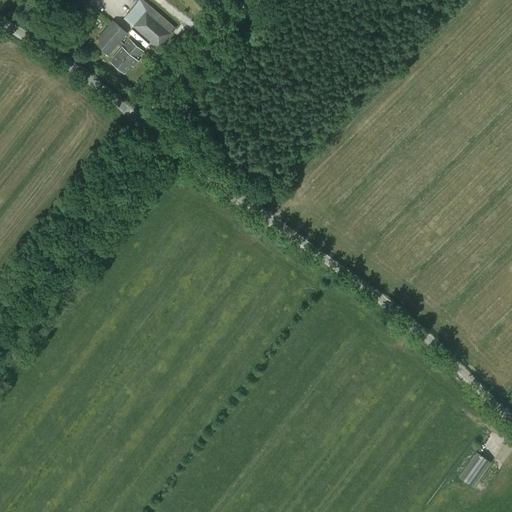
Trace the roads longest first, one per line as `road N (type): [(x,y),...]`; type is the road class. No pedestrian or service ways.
road 1 (unclassified): [(511,420),(374,294),(152,131)]
road 2 (unclassified): [(0,336),(152,131)]
road 3 (unclassified): [(152,131),(0,21)]
road 4 (unclassified): [(152,131),(165,90),(254,0)]
